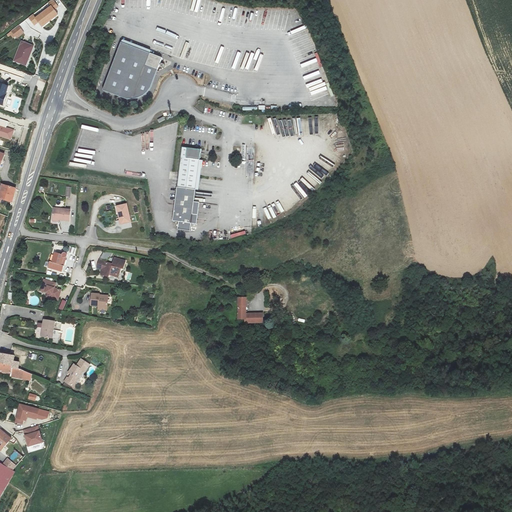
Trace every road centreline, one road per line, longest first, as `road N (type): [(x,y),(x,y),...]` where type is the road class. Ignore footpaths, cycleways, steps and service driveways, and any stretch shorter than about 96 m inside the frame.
road 1 (residential): [(13,230),(184,262)]
road 2 (primary): [(13,230),(56,97)]
road 3 (residential): [(56,97),(126,123),(179,93)]
